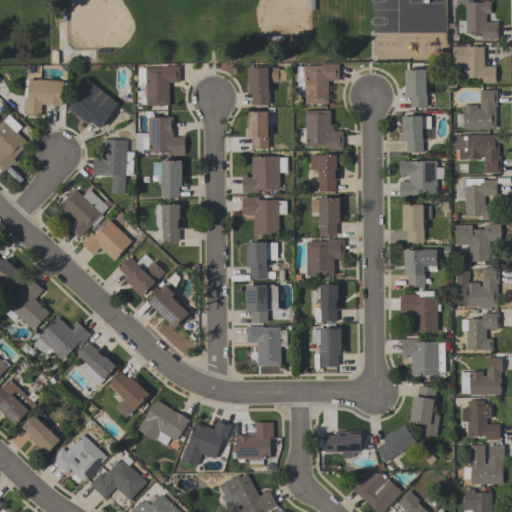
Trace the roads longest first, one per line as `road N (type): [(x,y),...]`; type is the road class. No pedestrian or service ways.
road 1 (residential): [(0,210),(184,381),(213,391),(375,394)]
road 2 (residential): [(375,394),(371,101)]
road 3 (residential): [(213,391),(213,101)]
road 4 (residential): [(298,392),(298,471),(333,511)]
